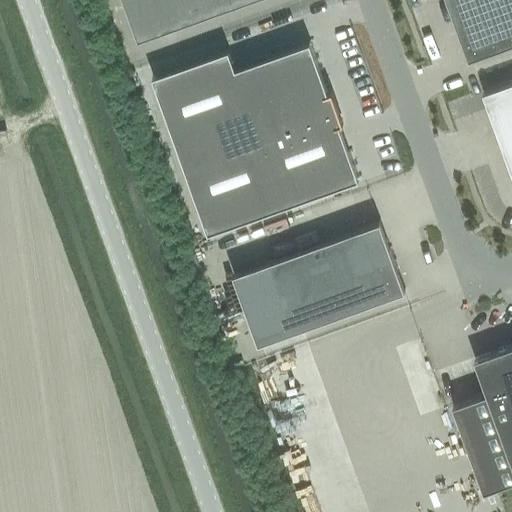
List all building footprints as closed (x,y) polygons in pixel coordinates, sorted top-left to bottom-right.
[(125,0),(139,37),(242,0),(125,0)] [(511,0),(450,0),(470,53),(511,38),(511,0)] [(230,47),(153,74),(209,232),(361,178),(341,123),(346,121),(335,89),(330,91),(311,39),(236,66),(230,47)] [(511,80),(483,91),(511,169),(511,80)] [(406,291),(380,219),(233,272),(259,343),(406,291)] [(485,488),(511,478),(511,343),(476,357),(489,393),(455,405),(485,488)]
